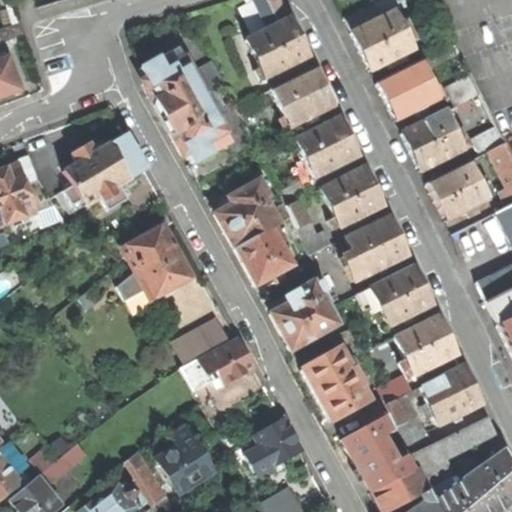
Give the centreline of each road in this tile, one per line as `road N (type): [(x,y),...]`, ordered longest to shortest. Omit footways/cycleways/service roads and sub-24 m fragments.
road 1 (residential): [(356,511),(128,84),(95,76)]
road 2 (residential): [(309,0),(511,414)]
road 3 (residential): [(95,76),(113,23),(177,0)]
